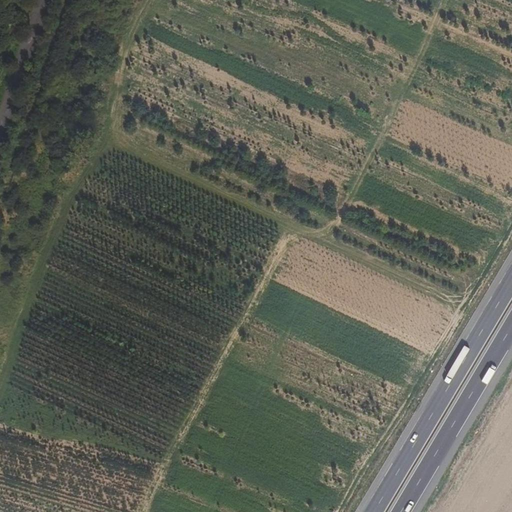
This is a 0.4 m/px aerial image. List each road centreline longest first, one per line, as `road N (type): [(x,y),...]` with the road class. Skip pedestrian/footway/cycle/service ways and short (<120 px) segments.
road 1 (primary): [(511,281),(373,511)]
road 2 (primary): [(401,511),(511,326)]
road 3 (unclassified): [(0,123),(41,0)]
